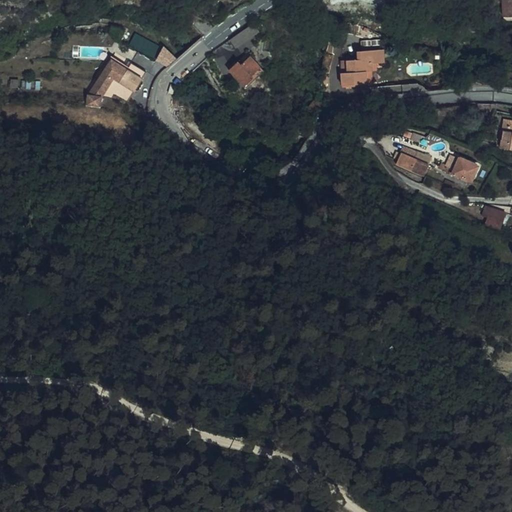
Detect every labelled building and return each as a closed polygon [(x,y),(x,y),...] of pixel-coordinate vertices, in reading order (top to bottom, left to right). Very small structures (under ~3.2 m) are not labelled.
[(511,0),(502,0),(504,19),(511,18),(511,0)] [(253,25),(231,42),(237,49),(258,32),(253,25)] [(155,57),(162,46),(135,32),(128,45),(144,54),(155,57)] [(362,60),(352,62),(346,63),(347,74),(344,75),(346,88),(374,84),(373,74),(379,73),(377,65),(385,64),(382,41),(364,44),(365,51),(361,52),(362,60)] [(163,44),(162,46),(155,57),(165,62),(170,52),(163,44)] [(352,62),(362,60),(361,52),(351,53),(352,62)] [(249,55),(255,62),(257,59),(251,53),(249,55)] [(254,63),(255,62),(249,55),(230,71),(245,92),(255,83),(253,81),(262,73),(254,63)] [(126,72),(109,61),(87,94),(103,104),(110,94),(126,104),(146,74),(131,65),(126,72)] [(490,129),(492,115),(478,116),(477,127),(490,129)] [(503,134),(501,149),(504,149),(511,150),(511,121),(502,120),(500,133),(503,134)] [(424,146),(427,137),(416,133),(415,133),(412,141),(424,146)] [(405,153),(400,163),(415,171),(421,161),(405,153)] [(452,169),(447,178),(452,178),(453,175),(471,183),(479,168),(460,160),(455,171),(452,169)] [(413,174),(415,171),(400,163),(398,165),(413,174)] [(452,169),(441,164),(437,173),(447,178),(452,169)] [(488,211),(484,224),(501,229),(504,216),(488,211)]
